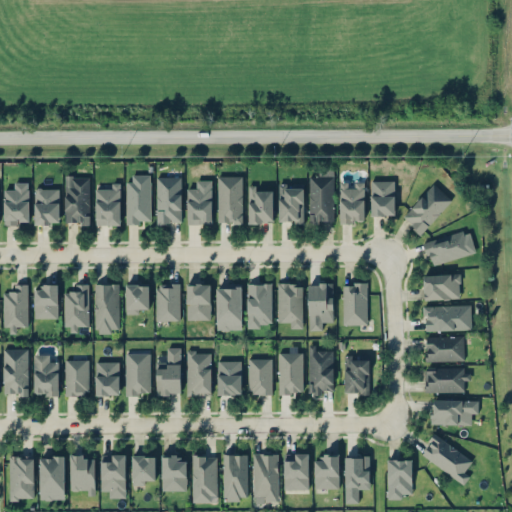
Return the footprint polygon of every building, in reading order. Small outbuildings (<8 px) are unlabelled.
[(334,169),(309,169),(309,222),(334,222),(334,169)] [(126,174),(126,223),(150,223),(150,174),(126,174)] [(217,223),(241,223),(241,175),(217,175),(217,223)] [(65,223),(88,223),(88,176),(65,176),(65,223)] [(180,176),(156,176),(156,223),(180,223),(180,176)] [(186,223),(211,223),(211,180),(195,179),(195,189),(186,189),(186,223)] [(394,214),(394,180),(370,180),(370,214),(394,214)] [(3,224),(28,224),(28,182),(13,182),(13,191),(3,191),(3,224)] [(363,182),(339,182),(339,222),(363,222),(363,182)] [(95,183),(95,224),(120,224),(120,183),(95,183)] [(303,221),(303,183),(278,183),(278,221),(303,221)] [(451,201),(434,183),(401,214),(418,232),(451,201)] [(247,222),(272,222),(272,185),(247,185),(247,222)] [(33,188),(33,223),(57,223),(57,188),(33,188)] [(469,254),(462,230),(422,241),(429,265),(469,254)] [(423,274),(424,299),(459,297),(458,273),(423,274)] [(277,326),(302,326),(302,282),(277,282),(277,326)] [(307,282),(307,329),(323,329),(323,319),(332,319),(332,282),(307,282)] [(342,323),(366,323),(366,282),(342,282),(342,323)] [(27,283),(11,283),(11,292),(3,292),(3,331),(17,331),(17,324),(27,324),(27,283)] [(57,317),(57,283),(33,283),(33,317),(57,317)] [(87,324),(87,283),(74,283),(74,292),(63,292),(63,330),(81,330),(81,324),(87,324)] [(118,332),(118,283),(93,283),(93,332),(118,332)] [(148,312),(148,283),(125,283),(125,312),(148,312)] [(178,283),(155,283),(155,319),(178,319),(178,283)] [(209,283),(186,283),(186,319),(209,319),(209,283)] [(271,326),(271,283),(246,283),(246,326),(271,326)] [(241,328),(241,285),(216,285),(216,328),(241,328)] [(469,329),(469,304),(424,304),(424,329),(469,329)] [(425,360),(463,360),(463,336),(425,336),(425,360)] [(308,346),(308,394),(332,394),(332,346),(308,346)] [(28,347),(2,347),(2,394),(28,394),(28,347)] [(156,394),(180,394),(180,347),(166,347),(166,357),(156,357),(156,394)] [(186,394),(211,394),(211,350),(186,350),(186,394)] [(277,394),(302,394),(302,351),(277,351),(277,394)] [(150,395),(150,352),(125,352),(125,395),(150,395)] [(33,395),(57,395),(57,354),(33,354),(33,395)] [(344,393),(369,393),(369,356),(344,356),(344,393)] [(271,357),(247,357),(247,393),(271,393),(271,357)] [(87,359),(65,359),(65,395),(87,395),(87,359)] [(240,359),(216,359),(216,394),(240,394),(240,359)] [(95,394),(118,394),(118,360),(95,360),(95,394)] [(425,391),(467,391),(467,366),(425,366),(425,391)] [(430,423),(474,423),(474,399),(430,399),(430,423)] [(464,465),(469,458),(434,432),(419,453),(462,484),(472,471),(464,465)] [(246,453),(222,453),(222,499),(246,499),(246,453)] [(252,453),(252,499),(277,499),(277,453),(252,453)] [(307,453),(284,453),(284,487),(307,487),(307,453)] [(313,453),(313,487),(338,487),(338,453),(313,453)] [(8,454),(8,499),(32,499),(32,454),(8,454)] [(63,454),(38,454),(38,498),(63,498),(63,454)] [(70,492),(94,492),(94,454),(70,454),(70,492)] [(100,489),(106,489),(106,496),(125,496),(125,454),(100,454),(100,489)] [(131,483),(153,483),(153,454),(131,454),(131,483)] [(185,454),(161,454),(161,489),(185,489),(185,454)] [(216,501),(216,454),(192,454),(192,501),(216,501)] [(345,455),(345,501),(358,501),(358,492),(369,492),(369,455),(345,455)] [(411,459),(386,459),(386,498),(411,498),(411,459)]
